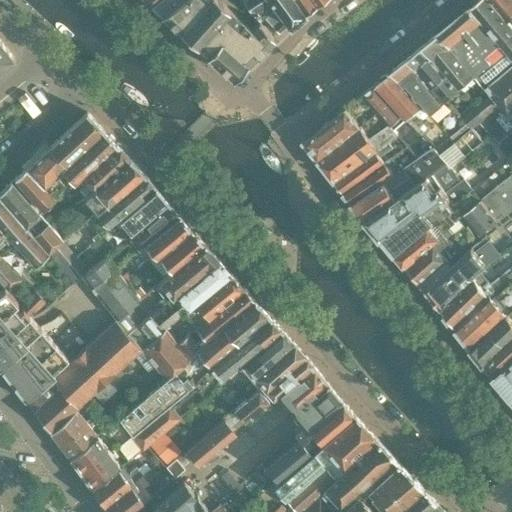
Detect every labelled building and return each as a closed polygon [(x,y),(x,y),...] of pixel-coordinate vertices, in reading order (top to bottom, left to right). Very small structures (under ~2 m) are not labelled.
[(153,0),(150,3),(150,4),(160,13),(174,0),(153,0)] [(174,0),(160,13),(233,78),(247,63),(274,38),(259,22),(258,21),(251,27),(220,0),(174,0)] [(269,0),(241,0),(258,21),(259,22),(264,18),(276,8),(269,0)] [(269,0),(276,8),(289,25),(304,12),(295,0),(269,0)] [(311,0),(295,0),(304,12),(314,4),(311,0)] [(493,0),(477,0),(471,5),(511,54),(511,21),(510,19),(493,0)] [(511,0),(493,0),(510,19),(511,21),(511,0)] [(511,54),(471,5),(440,32),(475,76),(491,95),(499,105),(508,117),(510,116),(511,113),(511,54)] [(276,8),(264,18),(278,34),(289,25),(276,8)] [(440,32),(424,45),(459,88),(475,76),(440,32)] [(0,69),(9,62),(14,57),(0,39),(0,69)] [(424,45),(409,57),(443,100),(459,88),(424,45)] [(409,57),(393,70),(452,143),(467,130),(459,120),(448,106),(439,113),(435,107),(443,100),(409,57)] [(393,70),(377,82),(435,156),(452,143),(393,70)] [(374,85),(363,93),(397,135),(398,137),(405,146),(407,148),(404,150),(409,157),(412,154),(414,156),(416,159),(427,151),(428,150),(434,157),(435,156),(377,82),(374,85)] [(375,114),(319,159),(336,179),(397,135),(363,93),(360,95),(375,114)] [(304,140),(303,140),(304,141),(319,159),(375,114),(360,95),(305,140),(304,140)] [(491,95),(475,107),(483,118),(499,105),(491,95)] [(483,118),(479,121),(489,134),(492,138),(494,136),(499,142),(511,131),(511,118),(510,116),(508,117),(499,105),(483,118)] [(475,107),(459,120),(467,130),(471,127),(479,121),(483,118),(475,107)] [(87,112),(49,147),(66,166),(104,131),(87,112)] [(353,200),(366,217),(432,173),(447,162),(450,166),(451,165),(452,164),(475,145),(482,139),(471,127),(467,130),(452,143),(435,156),(434,157),(428,150),(427,151),(416,159),(414,156),(353,200)] [(55,198),(67,188),(116,144),(104,131),(66,166),(62,170),(58,173),(45,187),(55,198)] [(336,179),(335,179),(344,190),(405,146),(398,137),(397,135),(336,179)] [(85,196),(130,159),(116,144),(67,188),(71,194),(79,188),(85,196)] [(405,146),(344,190),(353,200),(414,156),(412,154),(409,157),(404,150),(407,148),(405,146)] [(45,151),(27,167),(45,187),(58,173),(62,170),(66,166),(49,147),(45,151)] [(97,213),(145,175),(144,173),(130,159),(85,196),(84,197),(95,211),(97,213)] [(432,173),(366,217),(381,236),(382,235),(420,206),(423,209),(446,193),(461,182),(451,165),(450,166),(447,162),(432,173)] [(42,210),(55,198),(45,187),(27,167),(14,178),(42,210)] [(145,175),(97,213),(107,226),(155,187),(145,175)] [(481,199),(463,213),(480,234),(497,220),(497,221),(511,209),(511,175),(504,180),(481,199)] [(420,206),(382,235),(396,253),(438,220),(442,226),(445,229),(449,227),(448,226),(455,220),(463,213),(481,199),(472,189),(471,189),(464,179),(461,182),(446,193),(423,209),(420,206)] [(63,240),(62,239),(39,213),(10,181),(0,190),(0,197),(47,253),(48,252),(54,247),(61,242),(61,241),(63,240)] [(155,187),(107,226),(97,234),(104,242),(118,230),(125,239),(128,237),(169,203),(155,187)] [(0,197),(0,225),(30,260),(34,265),(46,254),(47,253),(0,197)] [(138,248),(143,244),(178,214),(169,203),(128,237),(138,248)] [(319,218),(321,218),(322,218),(323,218),(323,217),(324,216),(325,215),(325,214),(325,213),(325,212),(324,211),(323,210),(322,210),(321,210),(319,210),(318,211),(317,212),(317,213),(317,214),(317,215),(317,216),(318,217),(319,218)] [(155,259),(191,228),(178,214),(143,244),(154,258),(155,259)] [(438,220),(396,253),(406,264),(438,238),(443,234),(447,238),(453,232),(449,227),(445,229),(442,226),(438,220)] [(0,225),(0,253),(12,267),(13,266),(17,272),(30,260),(0,225)] [(263,226),(257,232),(263,238),(269,233),(263,226)] [(204,244),(191,228),(155,259),(154,258),(150,262),(164,278),(204,244)] [(453,245),(452,245),(458,251),(474,237),(469,231),(453,245)] [(438,238),(406,264),(421,283),(421,284),(447,261),(447,260),(451,257),(458,251),(452,245),(453,245),(447,238),(443,234),(438,238)] [(447,261),(421,284),(426,290),(440,307),(441,307),(480,271),(487,265),(500,256),(492,244),(486,236),(472,246),(451,266),(447,261)] [(54,247),(48,252),(53,258),(66,247),(61,241),(61,242),(54,247)] [(166,301),(175,293),(218,258),(204,244),(164,278),(154,286),(166,301)] [(0,280),(5,287),(8,288),(22,276),(17,272),(13,266),(12,267),(0,253),(0,280)] [(82,277),(91,288),(114,268),(105,257),(81,276),(82,277)] [(139,324),(153,339),(164,329),(185,312),(231,273),(218,258),(175,293),(185,304),(158,326),(149,315),(142,321),(139,324)] [(73,284),(82,277),(81,276),(70,263),(61,269),(73,284)] [(91,288),(116,318),(117,317),(129,307),(140,299),(114,268),(91,288)] [(480,271),(441,307),(455,326),(488,294),(492,298),(511,279),(511,275),(510,273),(511,271),(509,269),(491,284),(480,271)] [(488,294),(455,326),(472,346),(507,313),(511,308),(511,271),(510,273),(511,275),(511,279),(492,298),(488,294)] [(197,327),(243,287),(231,273),(185,312),(192,320),(197,327)] [(0,368),(25,400),(51,377),(54,374),(51,372),(67,358),(22,308),(17,310),(13,305),(17,302),(0,283),(0,368)] [(200,348),(254,300),(243,287),(197,327),(203,334),(200,336),(202,339),(196,344),(200,348)] [(35,291),(20,305),(22,307),(29,315),(44,301),(35,291)] [(105,430),(129,461),(142,449),(132,436),(192,384),(190,383),(268,315),(254,300),(200,348),(188,358),(166,378),(105,430)] [(142,321),(129,307),(117,317),(116,318),(92,340),(54,374),(51,377),(77,407),(83,402),(98,388),(134,356),(144,347),(153,339),(139,324),(142,321)] [(511,318),(507,313),(472,346),(484,361),(511,334),(511,318)] [(195,388),(203,398),(219,385),(217,383),(227,374),(280,328),(268,315),(190,383),(192,384),(132,436),(142,449),(179,418),(171,409),(195,388)] [(244,365),(253,376),(293,342),(280,328),(227,374),(230,378),(244,365)] [(154,365),(166,378),(188,358),(177,345),(177,344),(172,338),(164,329),(153,339),(144,347),(134,356),(147,371),(154,365)] [(172,338),(177,344),(187,335),(182,330),(172,338)] [(177,345),(188,358),(200,348),(196,344),(188,334),(187,335),(177,344),(177,345)] [(511,334),(484,361),(494,374),(511,357),(511,334)] [(305,356),(293,342),(253,376),(262,386),(246,400),(245,398),(233,409),(244,421),(268,400),(261,393),(265,390),(272,397),(297,378),(299,380),(314,367),(305,356)] [(511,357),(494,374),(511,394),(511,357)] [(297,437),(264,464),(277,480),(278,481),(294,467),(354,416),(340,399),(335,393),(314,367),(299,380),(297,378),(278,392),(302,421),(309,429),(305,433),(300,427),(294,432),(299,438),(298,439),(297,437)] [(75,409),(77,407),(51,377),(25,400),(34,410),(33,411),(50,433),(75,409)] [(88,409),(83,402),(77,407),(75,409),(50,433),(60,445),(86,421),(80,415),(88,409)] [(308,501),(376,440),(354,416),(294,467),(295,468),(274,485),(291,504),(285,510),(286,511),(288,511),(305,498),(308,501)] [(199,466),(235,435),(222,419),(185,450),(199,466)] [(97,435),(86,421),(60,445),(70,458),(97,435)] [(181,451),(164,432),(149,445),(166,464),(181,451)] [(70,458),(82,476),(111,451),(97,435),(70,458)] [(271,511),(338,511),(398,463),(376,440),(308,501),(305,498),(288,511),(286,511),(285,510),(280,504),(271,511)] [(82,476),(92,489),(118,468),(122,465),(111,451),(82,476)] [(184,470),(176,459),(165,468),(174,478),(184,470)] [(92,489),(104,505),(150,471),(145,463),(136,469),(130,473),(129,477),(131,479),(128,481),(118,468),(92,489)] [(420,511),(434,501),(398,463),(338,511),(420,511)] [(104,505),(108,511),(130,511),(149,498),(142,489),(148,484),(146,481),(157,474),(153,469),(150,471),(104,505)] [(143,511),(221,511),(217,506),(209,511),(208,511),(182,480),(143,511)] [(442,511),(444,511),(434,500),(434,501),(420,511),(442,511)]
